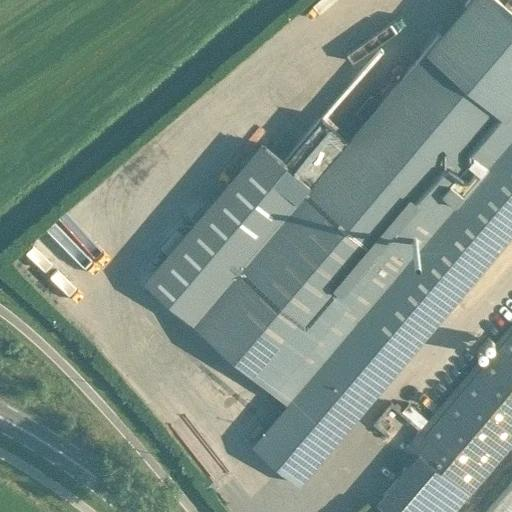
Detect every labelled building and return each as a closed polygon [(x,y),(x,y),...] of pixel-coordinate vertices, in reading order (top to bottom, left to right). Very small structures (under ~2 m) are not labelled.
[(260,141),(143,278),(194,320),(289,401),(266,427),(253,443),(300,483),(313,468),(511,233),(511,10),(500,0),(465,0),(427,46),(348,138),(321,115),(283,161),(260,141)] [(408,463),(376,501),(389,511),(452,511),(460,504),(511,442),(511,322),(509,326),(496,341),(399,455),(408,463)] [(216,481),(228,472),(183,415),(171,425),(216,481)] [(221,444),(226,439),(207,420),(202,425),(221,444)] [(511,511),(511,480),(484,511),(511,511)]
